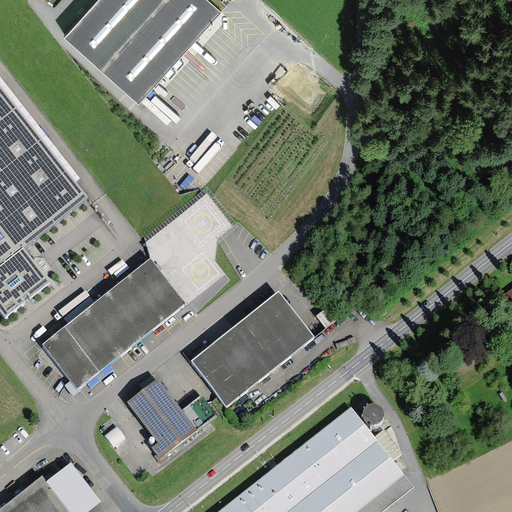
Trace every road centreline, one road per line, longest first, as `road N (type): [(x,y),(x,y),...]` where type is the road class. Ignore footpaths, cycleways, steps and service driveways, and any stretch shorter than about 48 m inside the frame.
road 1 (unclassified): [(358,0),(352,142),(331,202),(265,268),(65,425)]
road 2 (secondary): [(169,511),(511,241)]
road 3 (unknown): [(0,73),(118,225),(121,248)]
